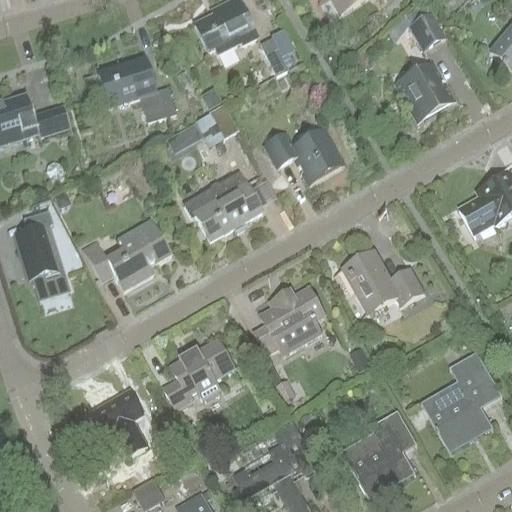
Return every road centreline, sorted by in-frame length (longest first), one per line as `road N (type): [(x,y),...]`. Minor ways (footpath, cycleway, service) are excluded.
road 1 (residential): [(20,400),(511,121)]
road 2 (residential): [(81,511),(20,400)]
